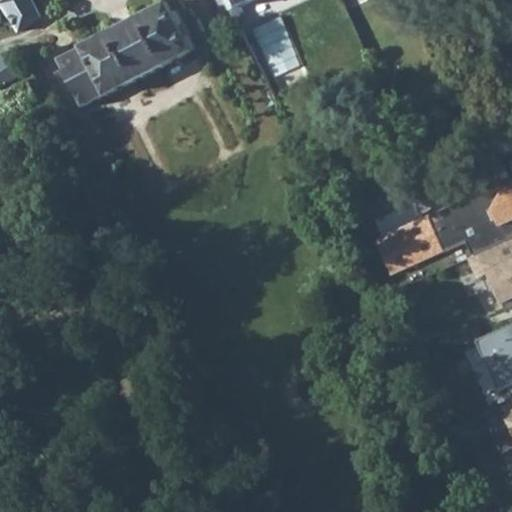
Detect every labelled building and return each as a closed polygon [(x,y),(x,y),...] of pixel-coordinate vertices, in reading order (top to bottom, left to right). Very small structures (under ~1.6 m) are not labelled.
[(2,0),(18,29),(45,15),(37,0),(2,0)] [(60,58),(85,107),(109,94),(109,95),(136,81),(136,82),(169,65),(168,65),(194,51),(170,2),(60,58)] [(5,54),(0,56),(0,88),(18,78),(5,54)] [(507,182),(377,241),(392,274),(445,250),(446,252),(467,242),(474,256),(511,238),(511,182),(508,184),(507,182)] [(511,238),(474,256),(471,257),(480,278),(490,273),(507,309),(511,306),(511,238)] [(511,325),(479,341),(502,390),(509,387),(511,392),(511,325)] [(511,401),(505,405),(511,420),(493,429),(504,453),(511,448),(511,401)]
